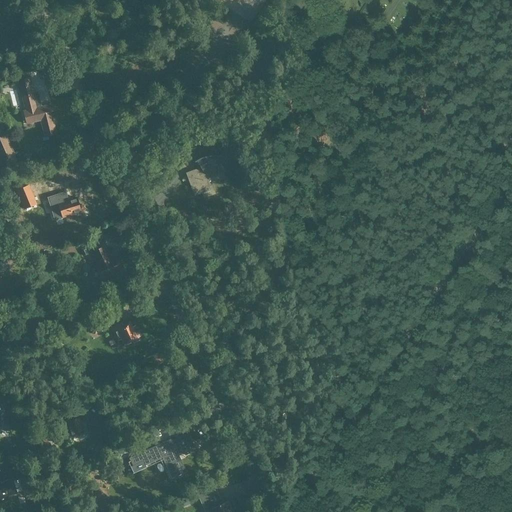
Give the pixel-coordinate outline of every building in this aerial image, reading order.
[(252,47),(238,68),(248,75),(262,54),(252,47)] [(40,120),(44,137),(56,134),(51,117),(53,117),(50,104),(36,108),(30,85),(32,85),(30,77),(17,81),(25,111),(23,111),(26,124),(40,120)] [(5,134),(0,136),(0,157),(2,161),(15,156),(5,134)] [(186,174),(188,178),(194,195),(201,192),(203,198),(213,194),(210,187),(208,188),(205,179),(223,172),(220,161),(218,162),(217,153),(213,151),(207,151),(202,152),(198,155),(195,159),(200,169),(186,174)] [(37,205),(29,185),(16,190),(24,210),(37,205)] [(80,212),(81,213),(82,213),(83,212),(84,211),(84,209),(84,207),(83,206),(81,205),(80,205),(78,206),(76,198),(57,204),(62,217),(80,212)] [(95,244),(82,250),(85,255),(91,252),(97,265),(95,266),(101,279),(121,270),(115,257),(110,260),(104,246),(97,249),(95,244)] [(0,272),(9,269),(5,257),(0,258),(0,272)] [(32,322),(52,316),(49,304),(40,307),(38,303),(30,306),(31,309),(28,310),(32,322)] [(107,316),(90,324),(94,334),(111,326),(107,316)] [(132,340),(133,339),(135,343),(139,340),(138,337),(139,336),(138,334),(139,334),(139,333),(139,332),(139,331),(139,330),(139,329),(138,328),(137,328),(136,328),(135,328),(134,326),(131,327),(129,323),(122,326),(121,324),(112,328),(117,340),(121,338),(124,344),(132,340)] [(0,428),(8,427),(3,394),(0,394),(0,428)] [(34,421),(36,421),(38,428),(48,426),(44,409),(32,412),(34,421)] [(78,435),(84,433),(81,423),(87,421),(85,416),(83,416),(82,412),(78,413),(77,412),(70,414),(72,419),(60,423),(65,436),(77,432),(78,435)] [(45,431),(40,433),(49,459),(54,457),(50,446),(55,445),(52,436),(48,438),(45,431)] [(162,458),(172,478),(184,473),(176,457),(184,453),(185,455),(196,450),(188,434),(172,441),(171,439),(146,451),(151,463),(162,458)] [(7,496),(16,493),(12,481),(18,480),(15,469),(0,473),(0,502),(8,500),(7,496)] [(178,499),(182,507),(196,501),(192,493),(178,499)] [(205,511),(232,511),(228,502),(222,504),(219,497),(202,505),(205,511)]
